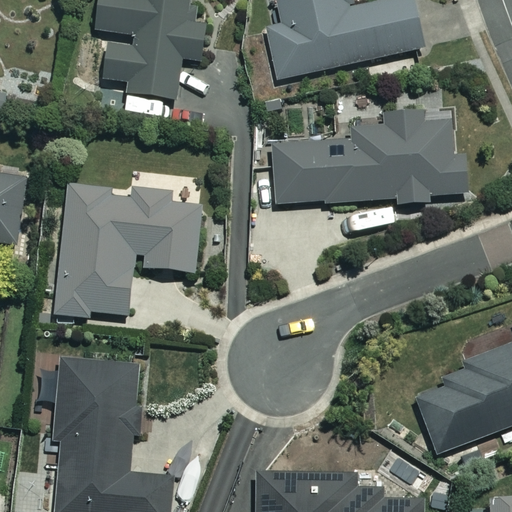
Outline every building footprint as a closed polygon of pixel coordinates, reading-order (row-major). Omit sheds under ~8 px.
[(194,2),(194,0),(99,0),(96,34),(133,38),(132,50),(108,47),(104,83),(128,85),(127,97),(177,102),(181,61),(201,63),(207,3),(194,2)] [(423,51),(412,0),(384,0),(352,7),(350,0),(284,0),(285,3),(275,5),(280,27),(264,30),(276,83),(423,51)] [(423,126),(422,114),(382,116),(382,131),(348,132),(349,144),(269,148),(272,208),(322,205),(322,208),(396,204),(396,209),(428,208),(428,200),(467,198),(465,158),(453,158),(451,124),(423,126)] [(0,246),(16,249),(27,181),(0,176),(0,246)] [(171,197),(69,186),(55,317),(90,321),(90,314),(128,318),(134,257),(145,258),(144,270),(195,275),(202,209),(170,206),(171,197)] [(511,345),(460,366),(463,373),(440,382),(443,391),(413,402),(436,460),(511,430),(511,345)] [(140,369),(58,364),(57,376),(41,375),(39,403),(57,404),(54,443),(59,443),(55,511),(170,511),(172,479),(133,477),(140,369)] [(357,477),(256,477),(256,511),(424,511),(424,502),(381,502),(381,492),(357,492),(357,477)] [(511,511),(511,500),(488,502),(488,511),(511,511)]
